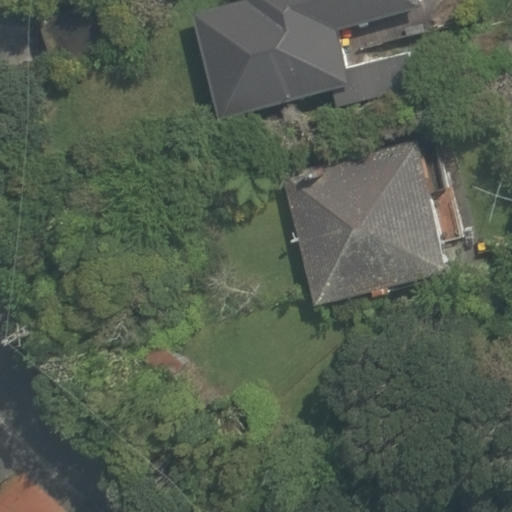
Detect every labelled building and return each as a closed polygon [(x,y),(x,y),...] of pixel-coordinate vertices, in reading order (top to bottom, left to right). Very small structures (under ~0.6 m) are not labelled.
[(429,6),(427,0),(223,0),(197,7),(226,113),(337,83),(342,103),(416,83),(408,50),(356,64),(346,29),(429,6)] [(46,20),(58,66),(131,47),(119,1),(46,20)] [(292,174),(323,304),(459,270),(427,141),(292,174)] [(191,367),(152,333),(139,347),(178,381),(191,367)] [(248,393),(228,417),(252,436),(271,412),(248,393)] [(450,511),(500,511),(511,464),(465,453),(450,511)]
